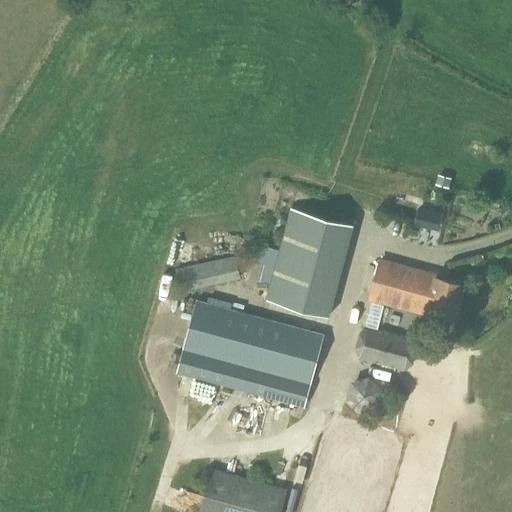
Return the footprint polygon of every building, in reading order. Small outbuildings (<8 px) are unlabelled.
[(439,231),(443,213),(417,208),(414,226),(439,231)] [(327,324),(350,232),(288,216),(265,308),(327,324)] [(175,269),(180,293),(241,279),(237,256),(175,269)] [(456,320),(465,285),(437,278),(437,276),(380,260),(370,300),(427,315),(428,313),(456,320)] [(324,336),(197,303),(178,375),(305,408),(324,336)] [(359,359),(405,371),(414,364),(417,349),(415,341),(367,328),(359,333),(355,349),(359,359)] [(343,371),(336,402),(367,410),(374,378),(343,371)] [(202,434),(221,402),(209,395),(191,426),(202,434)] [(281,511),(288,490),(211,469),(199,511),(281,511)]
